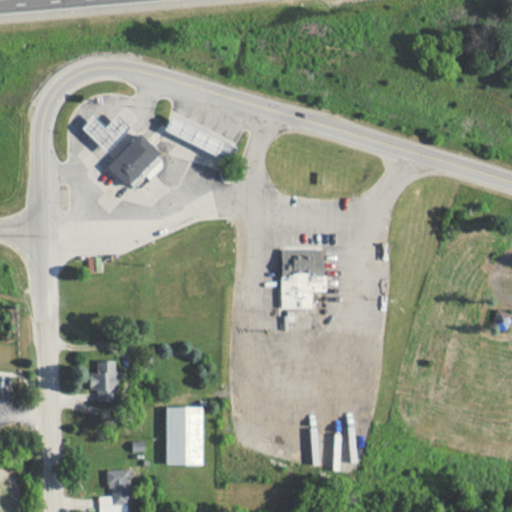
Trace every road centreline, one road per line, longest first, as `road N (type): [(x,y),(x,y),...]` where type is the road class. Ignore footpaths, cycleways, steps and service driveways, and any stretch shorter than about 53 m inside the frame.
road 1 (tertiary): [(511,180),(152,72),(94,65),(67,73),(34,115),(37,228)]
road 2 (residential): [(49,511),(42,303)]
